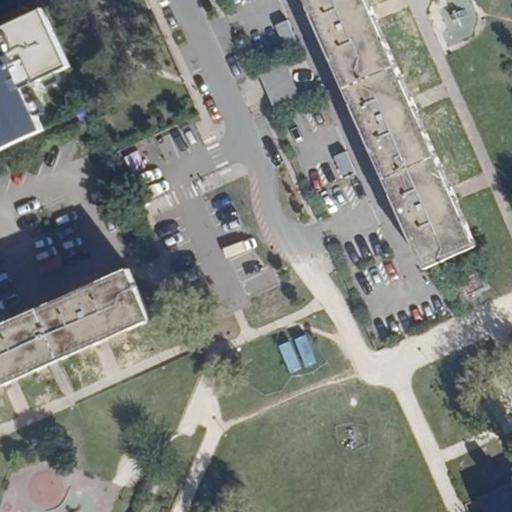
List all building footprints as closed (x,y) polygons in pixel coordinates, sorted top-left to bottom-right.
[(307,0),(425,268),(477,246),(457,202),(450,186),(417,111),(410,97),(377,22),(370,7),(367,0),(307,0)] [(0,64),(37,47),(19,8),(0,17),(0,64)] [(287,21),(277,25),(287,47),(297,42),(287,21)] [(276,110),(300,99),(284,62),(259,72),(276,110)] [(335,130),(325,135),(335,156),(345,152),(335,130)] [(58,256),(37,266),(42,276),(63,267),(58,256)] [(0,511),(0,387),(151,320),(129,269),(0,326),(0,511)] [(487,287),(480,272),(461,281),(467,296),(487,287)] [(511,511),(511,482),(478,498),(484,511),(511,511)]
